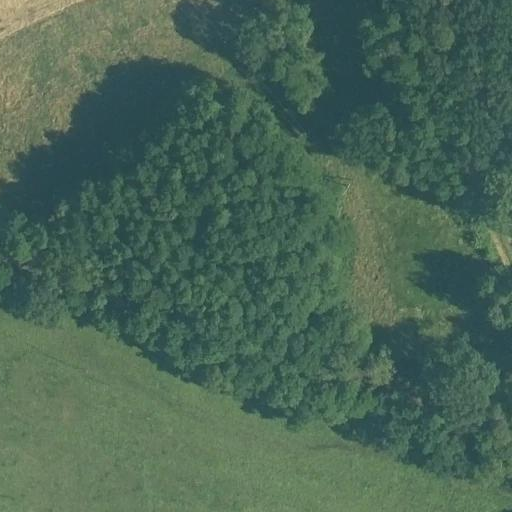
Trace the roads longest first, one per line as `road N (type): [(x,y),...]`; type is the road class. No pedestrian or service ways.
road 1 (track): [(511,401),(0,221)]
road 2 (track): [(511,229),(403,0)]
